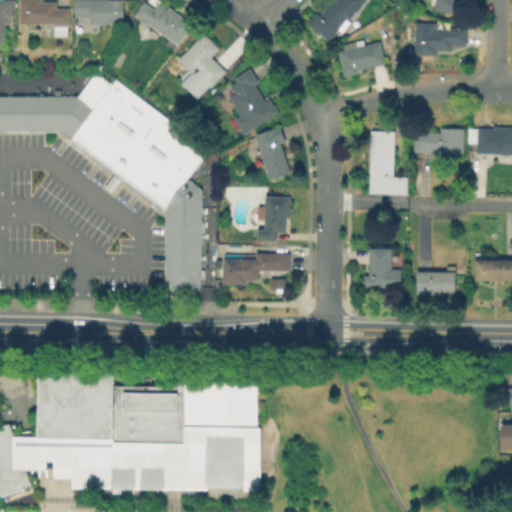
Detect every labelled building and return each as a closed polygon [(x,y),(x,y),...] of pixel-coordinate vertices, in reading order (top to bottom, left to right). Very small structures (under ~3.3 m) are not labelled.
[(65,39),(50,39),(50,25),(18,25),(17,0),(39,0),(40,3),(53,3),(53,10),(65,10),(65,39)] [(122,26),(87,27),(87,18),(72,19),(72,0),(105,0),(105,2),(122,2),(122,26)] [(327,42),(305,27),(313,15),(317,18),(329,0),(339,0),(341,1),(341,0),(364,0),(339,36),(334,32),(327,42)] [(431,13),(432,0),(455,0),(453,16),(431,13)] [(1,45),(0,45),(0,1),(9,1),(9,18),(1,18),(1,45)] [(175,48),(132,17),(141,3),(151,11),(155,5),(164,11),(166,9),(191,27),(175,48)] [(412,57),(412,25),(433,25),(433,33),(447,33),(447,29),(464,29),(464,48),(448,47),(448,53),(432,53),(431,58),(412,57)] [(194,101),(178,86),(189,75),(176,62),(201,36),(217,51),(209,60),(224,75),(208,92),(206,89),(194,101)] [(342,81),(335,55),(341,53),(340,47),(360,42),(362,48),(378,44),(383,65),(353,73),(354,77),(342,81)] [(161,210),(119,178),(118,181),(109,192),(102,186),(110,175),(112,173),(68,139),(70,136),(91,107),(74,94),(93,70),(109,82),(114,77),(206,149),(186,176),(165,205),(161,210)] [(241,138),(231,123),(238,119),(226,100),(232,96),(227,89),(235,84),(232,80),(247,70),(256,84),(251,87),(262,105),(267,101),(276,115),(241,138)] [(42,131),(3,130),(3,94),(41,94),(42,131)] [(74,94),(91,107),(70,136),(64,131),(42,131),(41,94),(74,94)] [(267,184),(251,138),(277,129),(283,145),(278,147),(288,177),(267,184)] [(461,157),(440,157),(440,154),(414,154),(414,136),(437,136),(437,130),(461,130),(461,157)] [(511,159),(474,158),(475,147),(465,147),(466,132),(490,133),(490,130),(511,130),(511,159)] [(404,197),(365,195),(368,133),(392,134),(390,179),(404,179),(404,197)] [(201,188),(200,245),(164,245),(165,205),(186,176),(201,188)] [(274,244),(253,244),(253,232),(261,232),(262,224),(254,224),(254,207),(261,207),(261,199),(288,199),(288,221),(283,221),(283,235),(274,235),(274,244)] [(163,259),(164,245),(200,245),(200,260),(163,259)] [(361,292),(362,278),(365,278),(366,250),(388,251),(388,271),(399,271),(399,293),(361,292)] [(220,287),(220,260),(240,261),(240,254),(273,254),(273,272),(255,272),(255,283),(242,282),(242,288),(220,287)] [(200,260),(199,274),(163,274),(163,259),(200,260)] [(511,282),(472,283),(472,263),(511,262),(511,282)] [(454,296),(413,295),(414,273),(454,274),(454,296)] [(163,274),(199,274),(199,289),(194,289),(163,288),(163,274)] [(24,469),(29,485),(0,494),(0,425),(6,423),(8,423),(12,435),(25,435),(36,436),(37,370),(112,371),(112,385),(118,385),(128,385),(176,386),(176,372),(256,373),(255,426),(258,426),(257,490),(69,487),(69,477),(51,477),(51,469),(24,469)] [(511,419),(495,419),(495,412),(508,412),(508,390),(510,390),(510,385),(511,384),(511,419)] [(511,451),(497,451),(497,425),(511,425),(511,451)]
